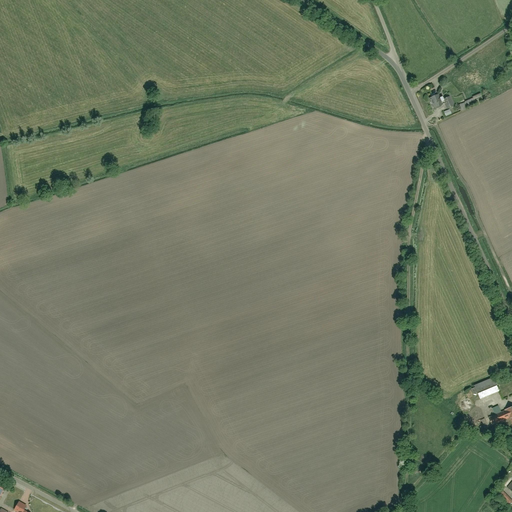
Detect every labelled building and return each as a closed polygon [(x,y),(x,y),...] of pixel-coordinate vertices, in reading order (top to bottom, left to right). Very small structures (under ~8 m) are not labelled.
[(481,94),(472,98),(475,104),(483,101),(481,94)] [(444,103),(447,109),(454,106),(450,97),(444,100),(443,98),(439,100),(437,95),(430,99),(435,109),(442,106),(441,104),(444,103)] [(473,100),(460,106),(463,111),(475,105),(473,100)] [(476,385),(481,399),(499,392),(494,378),(476,385)] [(511,407),(488,416),(491,426),(507,420),(509,427),(511,425),(511,407)] [(511,499),(504,491),(499,497),(508,506),(511,502),(511,499)] [(18,503),(14,511),(15,511),(26,511),(25,511),(27,508),(18,503)]
